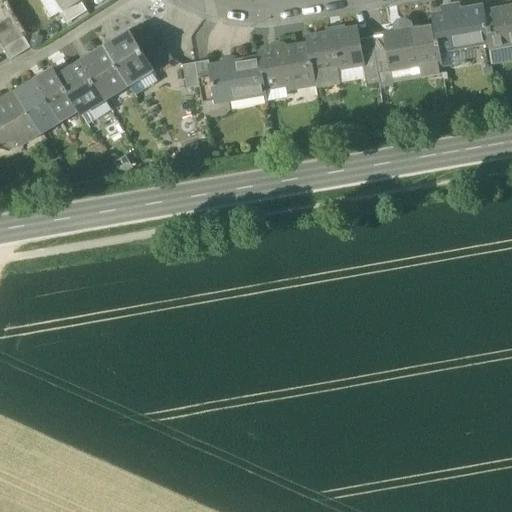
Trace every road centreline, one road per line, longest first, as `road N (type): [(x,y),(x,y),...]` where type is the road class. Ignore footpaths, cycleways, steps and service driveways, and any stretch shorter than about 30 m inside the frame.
road 1 (secondary): [(0,230),(511,143)]
road 2 (residential): [(194,0),(271,14),(354,0)]
